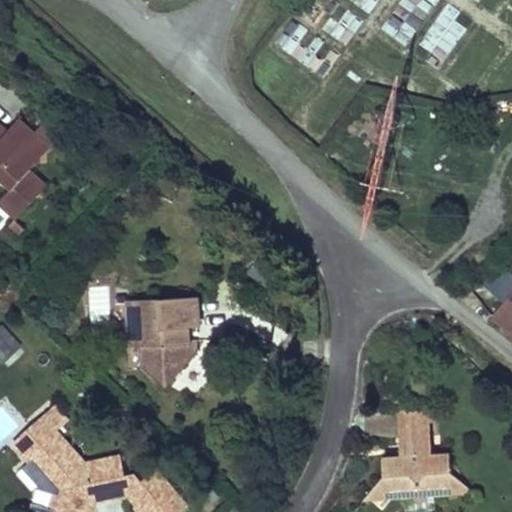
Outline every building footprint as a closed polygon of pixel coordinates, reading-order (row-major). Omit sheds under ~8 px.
[(21,119),(9,130),(24,145),(36,133),(21,119)] [(0,121),(0,175),(12,187),(0,200),(17,216),(46,186),(29,169),(50,148),(36,133),(24,145),(9,130),(0,121)] [(511,331),(511,289),(489,314),(511,331)] [(203,320),(201,295),(128,302),(132,343),(145,341),(148,363),(168,362),(181,374),(202,352),(203,338),(195,338),(186,339),(184,322),(194,321),(203,320)] [(194,321),(184,322),(186,339),(195,338),(194,321)] [(18,353),(0,333),(0,356),(6,363),(18,353)] [(168,362),(148,363),(171,386),(181,374),(168,362)] [(64,419),(53,403),(8,437),(19,452),(35,440),(52,428),(64,419)] [(402,413),(402,441),(435,440),(434,412),(402,413)] [(119,456),(80,467),(52,428),(35,440),(41,448),(25,460),(51,493),(45,511),(81,511),(85,500),(94,502),(129,493),(139,504),(137,506),(141,511),(175,511),(186,503),(156,469),(143,480),(135,471),(124,474),(119,456)] [(19,452),(25,460),(41,448),(35,440),(19,452)] [(435,459),(435,440),(402,441),(403,462),(383,462),(386,485),(375,507),(410,509),(411,511),(443,511),(445,506),(482,502),(457,477),(456,458),(435,459)] [(91,511),(94,502),(85,500),(81,511),(91,511)]
